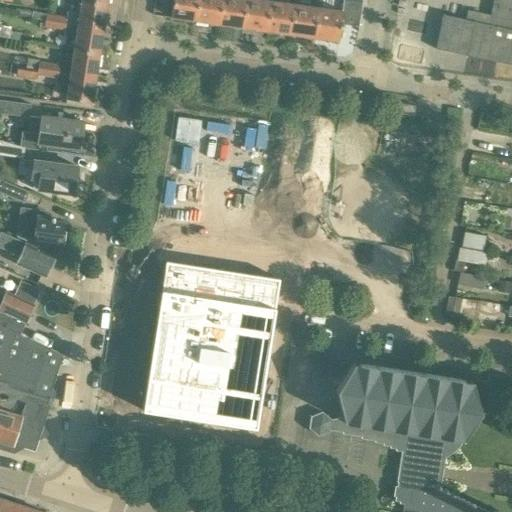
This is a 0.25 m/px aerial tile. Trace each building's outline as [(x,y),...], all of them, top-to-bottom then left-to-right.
[(171,0),(169,17),(194,21),(197,0),(171,0)] [(197,0),(194,21),(218,24),(221,0),(197,0)] [(221,0),(218,24),(242,28),(245,0),(221,0)] [(267,0),(245,0),(242,28),(266,31),(270,0),(267,0)] [(270,0),(266,31),(289,35),(294,4),(270,0)] [(340,24),(358,27),(362,3),(343,0),(342,11),(317,7),(313,38),(338,41),(340,24)] [(511,0),(493,0),(490,15),(467,10),(465,20),(443,15),(444,14),(442,14),(435,49),(436,49),(437,47),(466,53),(465,56),(466,56),(467,53),(511,62),(511,0)] [(66,14),(66,16),(65,24),(102,29),(106,5),(80,1),(78,16),(66,14)] [(294,4),(289,35),(313,38),(317,7),(294,4)] [(45,20),(65,24),(66,16),(32,11),(15,9),(14,15),(31,18),(45,20)] [(64,31),(65,24),(45,20),(44,28),(64,31)] [(73,50),(99,54),(102,29),(65,24),(64,31),(64,33),(75,35),(73,50)] [(59,63),(59,65),(58,72),(95,78),(99,54),(73,50),(70,65),(59,63)] [(39,62),(38,69),(58,72),(59,65),(39,62)] [(36,78),(36,76),(38,69),(16,66),(15,75),(36,78)] [(57,79),(58,72),(38,69),(36,76),(57,79)] [(56,81),(68,83),(65,98),(91,102),(95,78),(58,72),(57,79),(56,81)] [(30,104),(0,100),(0,113),(29,117),(30,104)] [(390,112),(390,113),(397,114),(414,115),(415,105),(391,103),(390,112)] [(20,131),(18,146),(24,148),(37,150),(38,144),(79,149),(83,122),(40,116),(37,134),(20,131)] [(24,148),(18,146),(0,140),(0,155),(23,159),(24,148)] [(77,166),(32,160),(29,180),(37,181),(36,189),(73,194),(73,191),(76,191),(78,179),(75,179),(77,166)] [(0,180),(0,193),(24,203),(28,192),(0,180)] [(474,181),(471,197),(491,201),(495,185),(474,181)] [(43,248),(44,242),(61,244),(61,243),(63,244),(65,232),(62,232),(64,223),(52,221),(53,218),(41,217),(41,212),(20,209),(17,237),(43,248)] [(482,249),(485,235),(464,231),(461,246),(482,249)] [(0,248),(19,257),(16,263),(44,277),(49,268),(51,269),(55,259),(53,258),(54,256),(0,232),(0,248)] [(250,252),(249,258),(273,261),(274,253),(275,244),(252,240),(250,249),(250,252)] [(464,260),(456,258),(453,270),(462,272),(464,260)] [(278,279),(165,261),(141,410),(255,428),(278,279)] [(484,277),(460,272),(457,284),(481,289),(484,277)] [(509,291),(511,282),(499,280),(498,289),(509,291)] [(0,325),(19,335),(33,304),(32,304),(39,288),(22,281),(16,296),(5,292),(1,302),(0,301),(0,325)] [(458,318),(457,323),(473,326),(477,301),(448,296),(444,316),(458,318)] [(0,443),(2,447),(7,444),(10,445),(10,444),(11,445),(12,444),(23,447),(37,440),(39,433),(40,433),(49,404),(52,405),(57,388),(52,386),(61,357),(19,335),(0,325),(0,443)] [(454,449),(455,448),(458,443),(459,441),(462,440),(479,412),(471,381),(353,363),(335,390),(342,417),(331,419),(321,412),(310,416),(308,428),(318,436),(329,432),(329,430),(342,432),(342,434),(361,437),(361,438),(374,440),(374,442),(383,443),(383,445),(389,446),(389,448),(395,449),(395,451),(402,452),(396,486),(394,486),(393,496),(395,496),(394,501),(399,501),(398,503),(403,504),(401,511),(497,511),(498,511),(496,511),(495,511),(493,511),(492,511),(491,511),(485,509),(479,509),(479,507),(473,506),(474,504),(468,503),(469,502),(462,501),(463,499),(457,498),(458,497),(452,496),(452,494),(447,493),(446,491),(440,490),(441,489),(438,488),(442,458),(443,458),(444,456),(446,456),(447,455),(448,455),(449,453),(450,454),(451,452),(452,451),(453,451),(454,449)] [(0,511),(18,511),(21,505),(0,498),(0,511)]
